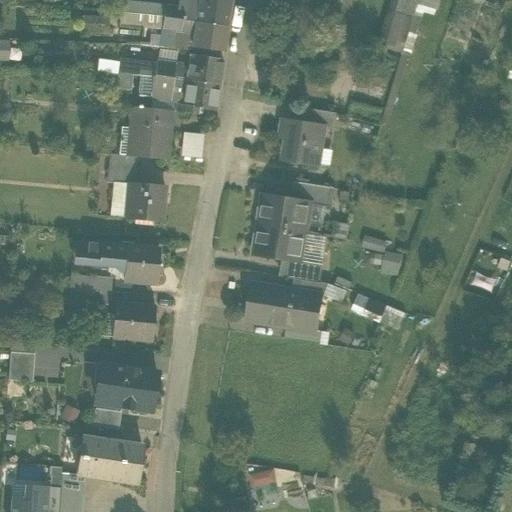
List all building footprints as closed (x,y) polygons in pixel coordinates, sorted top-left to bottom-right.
[(184,0),(183,9),(196,11),(197,0),(184,0)] [(197,0),(196,11),(194,22),(227,27),(231,3),(213,0),(197,0)] [(393,0),(390,11),(413,18),(419,0),(393,0)] [(120,3),(119,13),(163,17),(165,6),(150,4),(120,3)] [(183,9),(165,6),(163,17),(163,18),(181,21),(183,9)] [(196,11),(183,9),(181,21),(194,22),(196,11)] [(403,53),(413,18),(390,11),(379,46),(403,53)] [(108,17),(82,15),(81,32),(107,33),(108,17)] [(118,26),(156,28),(157,22),(162,23),(163,18),(118,15),(118,26)] [(161,29),(180,31),(181,21),(163,18),(162,23),(161,29)] [(194,22),(181,21),(180,31),(193,33),(194,22)] [(227,27),(194,22),(193,33),(190,48),(223,53),(227,27)] [(161,29),(160,28),(159,36),(174,38),(172,49),(175,49),(186,51),(190,48),(193,33),(180,31),(161,29)] [(159,36),(159,40),(159,47),(161,47),(172,49),(174,38),(159,36)] [(158,64),(172,66),(175,49),(172,49),(161,47),(158,64)] [(189,56),(187,69),(186,80),(218,86),(222,61),(189,56)] [(139,75),(154,75),(156,64),(119,58),(118,63),(116,74),(131,74),(139,75)] [(96,73),(116,74),(118,63),(98,60),(96,73)] [(158,64),(156,64),(154,75),(154,76),(171,78),(173,66),(172,66),(158,64)] [(171,78),(186,80),(187,69),(173,66),(171,78)] [(131,74),(116,74),(115,90),(130,90),(131,74)] [(151,98),(154,75),(139,75),(136,96),(151,98)] [(196,115),(197,108),(182,105),(186,80),(171,78),(154,76),(154,75),(151,98),(178,101),(176,111),(178,111),(196,115)] [(218,86),(186,80),(182,105),(197,108),(214,111),(218,86)] [(178,101),(151,98),(149,109),(171,111),(171,112),(178,113),(178,111),(176,111),(178,101)] [(131,107),(129,129),(135,130),(132,158),(135,158),(166,161),(171,112),(171,111),(149,109),(131,107)] [(324,127),(335,129),(337,114),(301,108),(299,122),(324,126),(324,127)] [(284,161),(318,166),(319,164),(315,163),(317,152),(321,149),(323,139),(320,135),(321,128),(324,129),(324,127),(324,126),(299,122),(284,120),(281,139),(287,140),(284,161)] [(118,156),(132,158),(135,130),(129,129),(121,128),(122,127),(121,127),(118,156)] [(180,156),(200,158),(202,135),(182,133),(180,156)] [(110,155),(109,167),(134,169),(135,158),(132,158),(118,156),(115,156),(110,155)] [(133,184),(134,169),(109,167),(107,182),(112,183),(128,184),(133,184)] [(312,204),(331,207),(334,188),(296,182),(293,200),(312,203),(312,204)] [(128,184),(112,183),(109,217),(125,220),(128,184)] [(125,220),(161,223),(163,203),(160,203),(161,187),(133,184),(128,184),(125,220)] [(265,215),(264,226),(307,233),(312,204),(312,203),(293,200),(262,195),(262,196),(266,197),(265,207),(260,206),(259,215),(265,215)] [(303,261),(307,233),(264,226),(262,236),(256,235),(254,243),(259,244),(258,254),(253,253),(253,255),(283,259),(303,263),(303,261)] [(366,235),(364,246),(375,248),(372,265),(381,267),(387,239),(366,235)] [(99,261),(113,262),(114,247),(81,244),(79,264),(99,265),(99,261)] [(114,246),(114,247),(113,262),(113,263),(125,264),(124,273),(123,281),(155,284),(158,250),(114,246)] [(381,272),(399,276),(403,254),(385,250),(381,272)] [(281,277),(294,279),(319,283),(322,264),(303,261),(303,263),(283,259),(281,277)] [(99,261),(99,265),(116,267),(124,273),(125,264),(113,263),(113,262),(99,261)] [(68,288),(76,289),(88,290),(90,277),(70,275),(68,288)] [(90,277),(88,290),(109,292),(110,279),(90,277)] [(328,284),(319,283),(294,279),(292,291),(317,295),(317,296),(321,296),(326,297),(328,284)] [(286,327),(311,331),(311,330),(312,329),(315,307),(300,305),(302,295),(317,297),(317,296),(317,295),(292,291),(253,285),(248,321),(286,327)] [(87,302),(88,290),(76,289),(74,303),(87,304),(87,302)] [(108,304),(109,292),(88,290),(87,302),(108,304)] [(353,308),(399,327),(405,311),(359,292),(353,308)] [(321,296),(317,296),(317,297),(302,295),(300,305),(315,307),(312,329),(316,330),(321,296)] [(110,339),(150,343),(154,308),(114,304),(113,314),(111,337),(110,339)] [(92,335),(111,337),(113,314),(95,313),(92,335)] [(285,339),(320,344),(322,331),(316,330),(311,330),(311,331),(286,327),(285,339)] [(10,353),(33,354),(37,341),(10,339),(9,353),(10,353)] [(8,381),(32,382),(33,354),(10,353),(8,381)] [(95,405),(150,413),(156,373),(102,365),(99,384),(95,387),(94,396),(96,399),(95,405)] [(65,405),(59,419),(73,424),(79,411),(65,405)] [(92,427),(117,430),(120,412),(95,409),(92,427)] [(76,474),(97,478),(103,444),(82,441),(76,474)] [(103,441),(103,444),(97,478),(135,484),(141,447),(103,441)] [(49,486),(60,486),(61,468),(50,467),(49,486)] [(275,469),(248,474),(251,488),(278,482),(275,469)] [(81,511),(84,476),(60,475),(60,486),(59,487),(57,511),(81,511)] [(22,498),(23,485),(11,484),(10,497),(22,498)] [(22,498),(10,497),(9,511),(45,511),(47,487),(23,485),(22,498)] [(57,511),(59,487),(47,487),(45,511),(57,511)]
